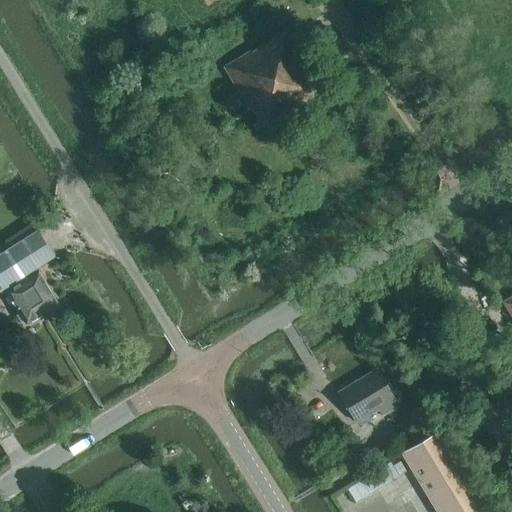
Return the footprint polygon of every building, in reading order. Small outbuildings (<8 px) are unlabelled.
[(263,126),(319,90),(285,32),(228,67),(263,126)] [(0,290),(7,286),(9,290),(7,291),(26,324),(58,304),(39,272),(30,277),(28,273),(54,256),(37,231),(0,254),(0,290)] [(511,296),(503,302),(511,316),(511,296)] [(382,416),(399,406),(377,369),(339,392),(357,422),(378,410),(382,416)] [(445,411),(460,401),(453,390),(438,400),(445,411)] [(511,447),(511,418),(499,399),(476,414),(502,454),(511,447)] [(419,429),(434,419),(424,404),(409,414),(419,429)] [(402,453),(436,511),(490,511),(441,430),(402,453)] [(357,477),(365,472),(360,463),(352,469),(357,477)]
